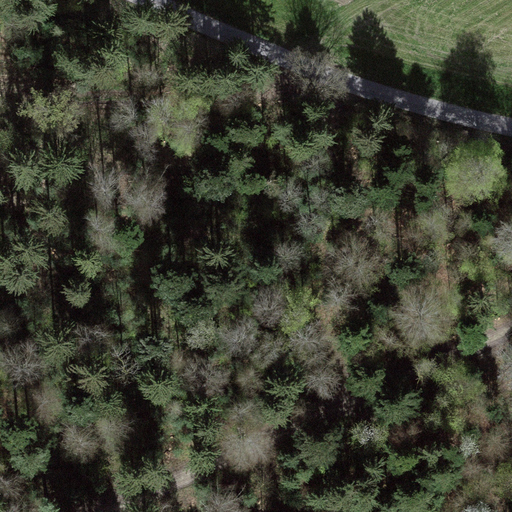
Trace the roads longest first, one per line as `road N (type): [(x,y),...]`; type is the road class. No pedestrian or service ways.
road 1 (track): [(110,511),(511,330)]
road 2 (unclassified): [(149,0),(337,79),(511,125)]
